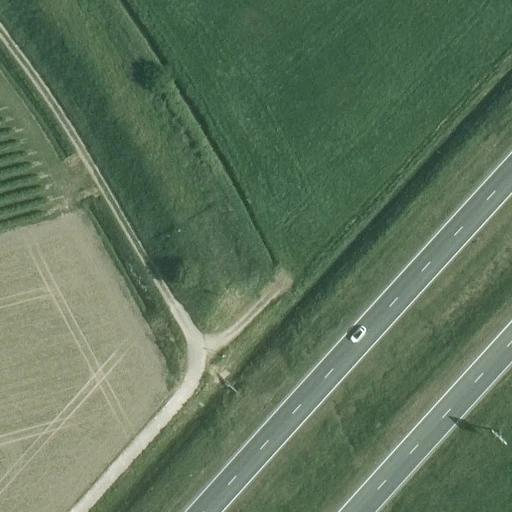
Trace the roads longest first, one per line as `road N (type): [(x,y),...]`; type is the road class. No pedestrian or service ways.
road 1 (track): [(0,32),(197,335),(199,366),(188,390),(77,511)]
road 2 (trunk): [(511,171),(199,511)]
road 3 (trunk): [(357,511),(511,342)]
